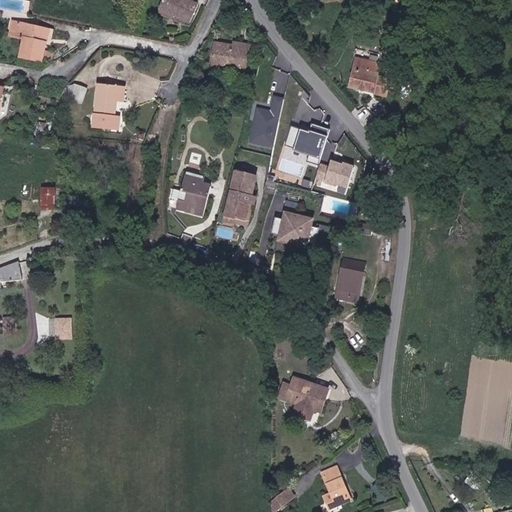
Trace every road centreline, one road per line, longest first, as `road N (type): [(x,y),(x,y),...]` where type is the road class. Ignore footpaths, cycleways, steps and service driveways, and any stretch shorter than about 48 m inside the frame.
road 1 (tertiary): [(259,0),(392,166),(407,201),(388,416)]
road 2 (unclassified): [(388,416),(299,301),(215,257),(161,237),(112,234),(0,258)]
